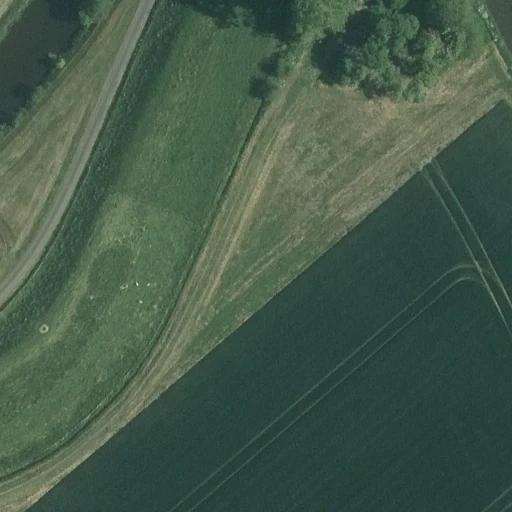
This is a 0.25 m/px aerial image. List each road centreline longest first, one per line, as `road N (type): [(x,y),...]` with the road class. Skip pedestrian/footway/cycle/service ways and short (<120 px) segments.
road 1 (track): [(274,107),(173,341),(95,438),(0,494)]
road 2 (unclassified): [(0,291),(22,273),(148,0)]
